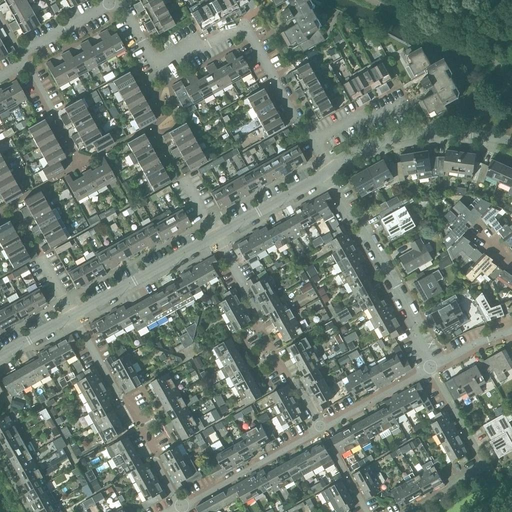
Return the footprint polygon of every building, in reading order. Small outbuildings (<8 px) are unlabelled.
[(0,5),(0,8),(1,10),(19,0),(4,0),(6,2),(0,5)] [(10,10),(13,15),(29,6),(25,0),(19,0),(1,10),(3,14),(10,10)] [(133,5),(136,9),(152,0),(139,0),(140,2),(133,5)] [(145,10),(148,15),(165,6),(161,0),(152,0),(136,9),(138,13),(145,10)] [(221,0),(214,0),(210,2),(224,26),(228,23),(224,16),(229,14),(221,0)] [(234,0),(221,0),(229,14),(235,11),(238,17),(242,15),(234,0)] [(246,0),(234,0),(242,15),(246,13),(243,6),(248,3),(246,0)] [(283,12),(288,21),(292,19),(295,25),(281,33),(289,48),(290,47),(294,48),(300,45),(304,52),(325,40),(320,30),(321,29),(321,28),(320,28),(315,21),(319,19),(314,9),(312,9),(308,2),(311,0),(273,0),(277,7),(289,0),(290,0),(293,6),(283,12)] [(210,2),(201,7),(210,24),(216,21),(220,28),(224,26),(210,2)] [(199,3),(189,9),(204,36),(209,34),(205,27),(210,24),(201,7),(199,3)] [(9,24),(11,28),(34,15),(29,6),(13,15),(16,21),(9,24)] [(144,24),(146,28),(170,15),(165,6),(148,15),(151,20),(144,24)] [(34,15),(11,28),(13,32),(20,28),(23,34),(40,25),(34,15)] [(170,15),(146,28),(148,32),(155,29),(158,34),(175,25),(170,15)] [(107,30),(103,32),(116,56),(126,50),(116,33),(111,37),(107,30)] [(103,41),(97,44),(106,61),(116,56),(103,32),(99,34),(103,41)] [(88,40),(84,43),(97,66),(106,61),(97,44),(92,47),(88,40)] [(84,52),(78,55),(88,71),(97,66),(84,43),(80,45),(84,52)] [(3,45),(0,46),(0,58),(15,50),(13,46),(6,50),(3,45)] [(458,98),(460,97),(455,89),(458,88),(452,77),(451,78),(447,70),(451,68),(445,58),(432,65),(422,47),(408,55),(408,56),(410,55),(414,63),(410,65),(416,75),(428,68),(432,75),(421,80),(427,90),(430,88),(434,94),(420,102),(428,116),(429,116),(433,117),(438,114),(442,121),(464,109),(458,98)] [(336,48),(329,52),(333,60),(340,56),(336,48)] [(69,51),(65,53),(78,77),(88,71),(78,55),(73,58),(69,51)] [(65,62),(59,65),(69,82),(78,77),(65,53),(61,55),(65,62)] [(232,53),(228,55),(241,78),(251,73),(242,56),(236,59),(232,53)] [(228,64),(223,67),(232,84),(241,78),(228,55),(224,57),(228,64)] [(371,64),(373,68),(386,92),(390,90),(387,83),(393,79),(381,58),(371,64)] [(295,76),(298,82),(315,73),(319,70),(314,60),(286,76),(288,80),(295,76)] [(69,82),(59,65),(54,68),(50,61),(46,64),(59,87),(69,82)] [(213,63),(209,65),(222,89),(232,84),(223,67),(217,70),(213,63)] [(373,68),(371,64),(362,69),(373,90),(379,87),(382,94),(386,92),(373,68)] [(209,74),(204,77),(213,94),(222,89),(209,65),(205,68),(209,74)] [(112,81),(118,91),(135,82),(132,76),(139,72),(136,68),(112,81)] [(373,90),(362,69),(352,74),(355,79),(368,102),(372,100),(368,93),(373,90)] [(294,91),(297,95),(320,82),(315,73),(298,82),(301,87),(294,91)] [(195,74),(191,76),(204,99),(213,94),(204,77),(198,80),(195,74)] [(190,85),(185,88),(184,88),(194,105),(204,99),(191,76),(186,78),(190,85)] [(368,102),(355,79),(345,84),(354,101),(360,98),(363,105),(368,102)] [(13,85),(8,88),(17,104),(27,99),(16,80),(12,83),(13,85)] [(184,88),(185,88),(181,81),(171,87),(187,114),(196,109),(194,105),(184,88)] [(118,91),(123,101),(147,87),(145,83),(138,87),(135,82),(118,91)] [(306,95),(309,101),(325,91),(320,82),(297,95),(299,99),(306,95)] [(257,83),(247,88),(250,93),(259,88),(257,83)] [(123,101),(128,110),(145,100),(142,95),(149,91),(147,87),(123,101)] [(246,98),(252,107),(269,98),(266,93),(268,92),(265,87),(246,98)] [(1,89),(0,89),(0,96),(8,110),(10,113),(19,108),(17,104),(8,88),(2,91),(1,89)] [(305,110),(307,114),(331,101),(325,91),(309,101),(312,106),(305,110)] [(60,118),(63,122),(87,108),(81,98),(64,108),(67,114),(60,118)] [(252,107),(257,117),(276,106),(274,102),(272,104),(269,98),(252,107)] [(128,110),(134,119),(157,106),(155,102),(148,106),(145,100),(128,110)] [(331,101),(307,114),(310,118),(316,114),(320,120),(336,111),(331,101)] [(157,106),(134,119),(139,129),(156,120),(153,114),(160,110),(157,106)] [(257,117),(262,126),(279,117),(276,112),(278,110),(276,106),(257,117)] [(72,122),(75,127),(92,118),(87,108),(63,122),(65,126),(72,122)] [(279,117),(262,126),(259,128),(264,138),(287,126),(284,121),(282,122),(279,117)] [(71,136),(73,141),(97,127),(92,118),(75,127),(78,133),(71,136)] [(28,128),(33,138),(57,125),(54,121),(48,125),(44,119),(28,128)] [(171,136),(174,142),(191,133),(185,123),(162,136),(165,140),(171,136)] [(33,138),(38,148),(55,138),(52,133),(59,129),(57,125),(33,138)] [(101,125),(97,127),(73,141),(75,145),(82,141),(85,146),(102,137),(102,136),(106,134),(101,125)] [(171,151),(173,155),(196,142),(200,140),(194,131),(191,133),(174,142),(177,147),(171,151)] [(102,137),(85,146),(88,150),(94,147),(98,152),(114,143),(108,133),(106,134),(102,136),(102,137)] [(127,143),(133,153),(156,140),(154,135),(147,139),(144,133),(127,143)] [(38,148),(44,157),(67,144),(65,140),(58,144),(55,138),(38,148)] [(268,139),(259,145),(262,150),(267,147),(266,147),(271,144),(268,139)] [(134,165),(138,162),(155,153),(152,147),(158,144),(156,140),(133,153),(128,155),(134,165)] [(182,155),(185,161),(201,151),(196,142),(173,155),(175,159),(182,155)] [(44,157),(49,166),(66,157),(63,152),(69,148),(67,144),(44,157)] [(296,144),(286,149),(296,166),(301,163),(302,165),(307,163),(296,144)] [(286,149),(277,155),(287,174),(292,171),(290,169),(296,166),(286,149)] [(449,171),(459,173),(461,153),(450,151),(450,150),(447,150),(446,154),(447,154),(446,161),(438,161),(438,163),(439,176),(439,177),(449,177),(449,171)] [(201,151),(185,161),(188,166),(181,170),(183,174),(207,161),(201,151)] [(429,151),(415,153),(418,173),(419,180),(439,177),(439,176),(438,163),(431,163),(429,151)] [(138,162),(143,171),(167,158),(164,154),(158,158),(155,153),(138,162)] [(405,175),(418,173),(415,153),(401,155),(403,167),(396,169),(400,182),(405,180),(405,175)] [(478,182),(478,181),(482,165),(483,163),(475,161),(475,158),(476,158),(477,154),(473,154),(461,153),(459,173),(466,174),(465,178),(478,182)] [(277,155),(267,160),(277,177),(282,174),(283,176),(287,174),(277,155)] [(102,165),(97,168),(106,185),(116,180),(103,156),(99,159),(102,165)] [(49,166),(42,170),(48,180),(64,171),(61,165),(68,161),(66,157),(49,166)] [(139,174),(144,183),(165,172),(162,166),(169,162),(167,158),(143,171),(139,174)] [(487,177),(499,182),(506,165),(493,159),(489,168),(482,165),(478,181),(484,183),(487,177)] [(267,160),(258,165),(269,184),(273,182),(271,180),(277,177),(267,160)] [(400,184),(400,182),(396,169),(395,165),(387,167),(384,161),(368,169),(378,187),(384,183),(385,184),(388,182),(388,181),(394,178),(397,185),(400,184)] [(210,169),(208,164),(198,170),(200,175),(210,169)] [(252,164),(246,167),(248,170),(258,187),(263,184),(265,186),(269,184),(258,165),(254,167),(252,164)] [(0,181),(12,175),(6,165),(0,168),(0,181)] [(511,167),(506,165),(499,182),(511,188),(508,194),(511,196),(511,167)] [(90,169),(86,171),(97,190),(106,185),(97,168),(92,171),(90,169)] [(372,190),(378,187),(368,169),(353,178),(362,196),(368,192),(368,193),(372,191),(372,190)] [(248,170),(239,176),(249,195),(253,192),(252,190),(258,187),(248,170)] [(83,176),(78,179),(87,196),(97,190),(86,171),(82,174),(83,176)] [(165,172),(144,183),(150,193),(177,178),(175,173),(168,177),(165,172)] [(0,193),(17,184),(12,175),(0,181),(0,193)] [(87,196),(78,179),(73,182),(69,175),(64,178),(77,201),(87,196)] [(239,176),(229,181),(239,198),(244,195),(245,197),(249,195),(239,176)] [(126,181),(122,183),(127,193),(131,190),(126,181)] [(229,181),(220,186),(230,205),(235,203),(233,201),(239,198),(229,181)] [(17,184),(0,193),(0,198),(2,198),(6,203),(22,194),(17,184)] [(169,186),(159,191),(162,196),(172,190),(169,186)] [(230,205),(220,186),(210,192),(219,209),(225,205),(226,208),(230,205)] [(20,210),(22,214),(46,201),(40,191),(24,200),(27,206),(20,210)] [(328,192),(314,201),(323,218),(325,222),(335,216),(330,207),(334,204),(335,204),(329,192),(328,192)] [(460,200),(453,208),(471,226),(481,216),(493,204),(482,199),(475,207),(471,204),(468,208),(460,200)] [(31,214),(34,220),(51,210),(46,201),(22,214),(25,218),(31,214)] [(306,203),(303,204),(314,223),(323,218),(314,201),(307,204),(306,203)] [(390,208),(381,213),(384,217),(382,218),(387,228),(384,229),(391,240),(396,237),(397,238),(405,234),(404,232),(416,226),(402,201),(390,208)] [(374,217),(381,213),(390,208),(386,202),(371,210),(374,217)] [(294,212),(295,213),(296,213),(304,229),(305,228),(314,223),(303,204),(300,206),(301,208),(294,212)] [(493,204),(481,216),(494,234),(498,231),(504,239),(511,232),(511,225),(509,227),(507,223),(503,227),(495,217),(503,208),(493,204)] [(31,229),(33,233),(60,218),(55,208),(51,210),(34,220),(37,225),(31,229)] [(181,208),(172,213),(182,232),(186,230),(185,228),(191,224),(181,208)] [(444,239),(448,250),(462,235),(471,226),(453,208),(445,216),(453,223),(449,227),(452,230),(444,239)] [(170,210),(160,215),(171,235),(177,232),(178,234),(182,232),(172,213),(170,210)] [(293,218),(288,221),(297,238),(307,233),(305,228),(304,229),(296,213),(295,213),(291,216),(293,218)] [(151,220),(152,222),(161,238),(160,238),(163,243),(167,240),(166,238),(171,235),(160,215),(151,220)] [(0,225),(0,238),(15,231),(12,225),(19,221),(16,217),(0,225)] [(42,233),(45,238),(65,227),(60,218),(33,233),(35,237),(42,233)] [(421,225),(414,229),(416,232),(429,225),(426,219),(420,223),(421,225)] [(281,221),(277,224),(288,244),(297,238),(288,221),(282,224),(281,221)] [(152,222),(142,227),(153,246),(157,243),(155,241),(160,238),(161,238),(152,222)] [(274,229),(269,231),(276,244),(275,245),(278,249),(288,244),(277,224),(272,226),(274,229)] [(336,228),(341,236),(347,232),(343,224),(336,228)] [(65,227),(45,238),(48,244),(41,248),(44,252),(71,237),(65,227)] [(142,227),(133,232),(142,249),(147,246),(148,248),(153,246),(142,227)] [(259,229),(256,230),(266,250),(275,245),(276,244),(269,231),(267,227),(260,230),(259,229)] [(254,234),(247,238),(257,255),(266,250),(256,230),(253,232),(254,234)] [(0,238),(0,243),(3,249),(27,236),(25,232),(18,236),(15,231),(0,238)] [(331,242),(337,251),(354,242),(350,235),(352,234),(350,231),(347,232),(341,236),(331,242)] [(133,232),(123,237),(134,256),(138,254),(137,252),(142,249),(133,232)] [(331,233),(322,238),(326,244),(335,239),(331,233)] [(463,250),(476,263),(483,255),(476,248),(478,246),(462,235),(448,250),(453,261),(463,250)] [(3,249),(9,259),(25,249),(22,244),(29,240),(27,236),(3,249)] [(123,237),(114,243),(123,259),(128,256),(130,258),(134,256),(123,237)] [(259,259),(257,255),(247,238),(232,246),(234,248),(239,257),(244,254),(247,260),(250,265),(259,259)] [(424,244),(421,239),(411,244),(414,249),(400,257),(409,273),(433,259),(424,244)] [(333,253),(339,263),(361,250),(359,247),(357,248),(354,242),(337,251),(333,253)] [(114,243),(104,248),(115,267),(119,265),(117,262),(123,259),(114,243)] [(67,249),(65,244),(55,249),(57,254),(67,249)] [(94,254),(95,256),(96,255),(104,270),(109,267),(110,269),(115,267),(104,248),(94,254)] [(25,249),(9,259),(14,269),(38,256),(35,251),(28,255),(25,249)] [(339,263),(344,272),(347,270),(360,263),(365,261),(361,254),(363,253),(361,250),(339,263)] [(494,282),(498,278),(497,278),(504,271),(498,266),(500,264),(484,253),(483,255),(476,263),(465,274),(473,281),(483,271),(494,282)] [(95,256),(86,261),(96,277),(101,274),(102,277),(107,274),(104,270),(96,255),(95,256)] [(215,256),(200,264),(209,281),(219,276),(216,270),(221,267),(215,256)] [(453,263),(450,258),(439,264),(441,269),(453,263)] [(86,261),(77,266),(87,285),(91,282),(90,280),(96,277),(86,261)] [(344,284),(348,282),(367,272),(365,268),(363,269),(360,263),(347,270),(344,272),(342,272),(343,273),(339,275),(344,284)] [(192,266),(189,267),(200,286),(209,281),(200,264),(193,267),(192,266)] [(26,265),(16,271),(19,276),(29,270),(26,265)] [(311,277),(318,273),(313,265),(306,269),(311,277)] [(87,285),(77,266),(67,271),(76,288),(82,285),(83,287),(87,285)] [(180,275),(183,279),(190,292),(191,291),(193,295),(202,290),(200,286),(189,267),(186,269),(187,271),(180,275)] [(439,270),(415,283),(425,301),(443,291),(438,281),(444,278),(439,270)] [(511,274),(505,270),(504,271),(497,278),(498,278),(511,288),(511,274)] [(348,282),(353,292),(371,282),(367,276),(369,275),(367,272),(348,282)] [(247,281),(255,297),(273,287),(276,285),(271,275),(261,280),(258,275),(247,281)] [(176,281),(173,282),(185,305),(195,299),(193,295),(191,291),(190,292),(183,279),(177,282),(176,281)] [(171,286),(164,289),(176,310),(185,305),(173,282),(170,284),(171,286)] [(353,292),(359,301),(378,291),(376,287),(374,288),(371,282),(353,292)] [(310,283),(305,286),(308,292),(313,288),(310,283)] [(38,287),(28,293),(39,312),(43,309),(42,307),(48,304),(38,287)] [(257,304),(259,307),(278,296),(273,287),(255,297),(259,303),(257,304)] [(220,303),(226,313),(243,303),(235,288),(224,295),(226,300),(220,303)] [(157,291),(154,293),(166,316),(176,310),(164,289),(158,293),(157,291)] [(364,311),(368,309),(368,308),(381,301),(378,295),(379,294),(378,291),(359,301),(364,311)] [(510,313),(506,303),(491,308),(483,292),(475,301),(486,322),(510,313)] [(28,293),(19,298),(28,315),(34,312),(35,314),(39,312),(28,293)] [(152,296),(145,300),(157,321),(166,316),(154,293),(151,295),(152,296)] [(217,294),(211,297),(216,305),(221,302),(217,294)] [(465,313),(463,314),(457,302),(459,301),(455,295),(442,302),(432,308),(435,313),(432,315),(437,323),(439,322),(445,333),(462,324),(469,320),(465,313)] [(266,316),(270,313),(283,306),(283,305),(278,296),(259,307),(261,310),(262,309),(266,316)] [(19,298),(10,303),(20,322),(24,320),(23,318),(28,315),(19,298)] [(368,309),(373,318),(393,307),(391,304),(389,305),(385,298),(381,301),(368,308),(368,309)] [(138,302),(135,303),(147,326),(157,321),(145,300),(139,303),(138,302)] [(10,303),(0,309),(9,325),(15,322),(16,324),(20,322),(10,303)] [(127,310),(126,310),(134,323),(133,324),(138,332),(147,326),(135,303),(132,305),(133,307),(127,310)] [(226,313),(231,322),(250,312),(249,309),(247,310),(243,303),(226,313)] [(271,319),(273,324),(293,313),(287,303),(283,305),(283,306),(270,313),(273,318),(271,319)] [(342,310),(340,305),(334,308),(337,313),(342,310)] [(117,308),(114,309),(124,329),(133,324),(134,323),(126,310),(127,310),(124,306),(118,310),(117,308)] [(375,329),(379,327),(396,317),(392,311),(394,310),(393,307),(373,318),(370,320),(375,329)] [(0,309),(0,308),(0,330),(1,333),(5,330),(4,328),(9,325),(0,309)] [(111,313),(105,317),(115,334),(124,329),(114,309),(111,311),(111,313)] [(250,312),(231,322),(228,324),(233,334),(254,322),(250,316),(252,315),(250,312)] [(278,327),(281,332),(298,322),(293,313),(273,324),(275,328),(278,327)] [(115,334),(105,317),(90,325),(96,336),(102,333),(105,339),(115,334)] [(396,317),(379,327),(384,337),(390,334),(393,339),(404,333),(396,317)] [(298,322),(281,332),(284,337),(281,338),(284,343),(304,332),(298,322)] [(323,327),(326,332),(335,327),(332,322),(323,327)] [(72,335),(57,343),(67,360),(77,355),(74,349),(79,346),(72,335)] [(292,352),(295,357),(312,347),(306,337),(287,348),(289,353),(292,352)] [(192,338),(182,344),(185,348),(193,344),(194,341),(192,338)] [(214,348),(219,358),(238,347),(237,344),(235,345),(231,338),(214,348)] [(199,343),(196,342),(195,349),(197,354),(203,351),(199,343)] [(50,345),(47,346),(58,366),(67,360),(57,343),(51,347),(50,345)] [(185,348),(182,344),(175,348),(177,353),(185,348)] [(295,363),(297,368),(321,355),(315,345),(312,347),(295,357),(297,362),(295,363)] [(38,354),(40,358),(41,358),(48,371),(49,371),(58,366),(47,346),(44,348),(45,350),(38,354)] [(397,354),(388,360),(397,377),(412,369),(399,346),(394,348),(397,354)] [(219,358),(225,367),(242,357),(238,351),(240,350),(238,347),(219,358)] [(483,362),(486,367),(489,374),(494,371),(500,382),(508,378),(505,372),(511,368),(511,359),(506,349),(483,362)] [(124,350),(118,353),(121,358),(127,355),(124,350)] [(107,359),(115,374),(133,365),(127,355),(121,358),(118,353),(107,359)] [(302,371),(305,375),(305,376),(318,368),(318,369),(323,366),(322,366),(326,364),(321,355),(297,368),(300,372),(302,371)] [(174,358),(178,364),(183,361),(181,358),(175,356),(174,358)] [(199,357),(193,360),(198,369),(204,366),(199,357)] [(226,378),(230,376),(249,366),(247,363),(246,364),(242,357),(225,367),(221,369),(226,378)] [(35,358),(30,361),(41,380),(51,375),(49,371),(48,371),(41,358),(40,358),(36,361),(35,358)] [(388,360),(379,365),(389,384),(392,383),(391,381),(397,377),(388,360)] [(27,366),(22,368),(32,386),(41,380),(30,361),(26,363),(27,366)] [(117,382),(119,385),(138,374),(133,365),(115,374),(119,381),(117,382)] [(379,365),(369,370),(376,383),(376,384),(378,388),(386,384),(387,385),(389,384),(379,365)] [(477,365),(464,372),(477,395),(483,392),(480,386),(492,379),(489,374),(486,367),(480,370),(477,365)] [(77,383),(83,393),(103,381),(95,366),(84,372),(87,377),(77,383)] [(230,376),(235,386),(253,376),(249,370),(251,369),(249,366),(230,376)] [(367,366),(357,371),(366,389),(368,391),(372,389),(371,386),(376,384),(376,383),(369,370),(367,366)] [(16,369),(11,371),(22,391),(32,386),(22,368),(17,371),(16,369)] [(303,385),(304,388),(323,378),(318,369),(318,368),(305,376),(305,375),(300,378),(304,384),(303,385)] [(22,391),(11,371),(7,374),(8,376),(3,379),(12,396),(22,391)] [(366,389),(357,371),(347,377),(350,383),(345,386),(351,397),(366,389)] [(83,372),(76,376),(79,381),(86,377),(83,372)] [(138,374),(119,385),(121,388),(122,387),(126,393),(147,382),(142,372),(138,374)] [(471,399),(477,395),(464,372),(447,381),(445,383),(455,400),(457,399),(467,393),(471,399)] [(152,389),(154,394),(174,383),(169,373),(151,382),(154,388),(152,389)] [(235,386),(240,395),(259,385),(258,382),(256,383),(253,376),(235,386)] [(308,391),(311,397),(328,387),(323,378),(304,388),(306,392),(308,391)] [(83,393),(88,402),(110,389),(109,386),(107,387),(103,381),(83,393)] [(159,397),(162,402),(179,392),(174,383),(154,394),(157,398),(159,397)] [(420,383),(405,391),(415,408),(424,403),(429,412),(435,409),(420,383)] [(271,394),(277,404),(296,393),(294,390),(292,391),(288,384),(271,394)] [(259,385),(240,395),(246,405),(263,396),(259,389),(261,388),(259,385)] [(328,387),(311,397),(320,412),(331,406),(328,400),(334,397),(328,387)] [(88,402),(93,411),(96,409),(97,410),(110,402),(110,403),(114,400),(110,393),(112,392),(110,389),(88,402)] [(398,393),(394,395),(405,414),(415,408),(405,391),(399,395),(398,393)] [(163,408),(165,412),(185,401),(179,392),(162,402),(165,407),(163,408)] [(277,404),(282,413),(299,404),(296,397),(297,396),(296,393),(277,404)] [(221,395),(214,398),(219,407),(225,403),(221,395)] [(386,402),(388,406),(389,406),(396,419),(405,414),(394,395),(391,396),(392,398),(386,402)] [(170,415),(173,421),(190,411),(185,401),(165,412),(167,417),(170,415)] [(93,411),(89,413),(94,423),(117,411),(115,408),(113,409),(110,403),(110,402),(97,410),(96,409),(93,411)] [(36,413),(41,410),(37,404),(32,407),(36,413)] [(299,404),(282,413),(287,423),(293,420),(296,425),(308,419),(299,404)] [(229,410),(226,405),(220,408),(223,413),(229,410)] [(381,408),(378,409),(389,429),(391,432),(400,427),(398,423),(399,423),(396,419),(389,406),(388,406),(382,410),(381,408)] [(376,413),(370,416),(379,434),(389,429),(378,409),(375,411),(376,413)] [(432,424),(437,434),(454,424),(446,409),(435,415),(438,421),(432,424)] [(117,411),(94,423),(99,433),(120,421),(117,415),(118,414),(117,411)] [(173,427),(175,431),(195,420),(190,411),(173,421),(175,426),(173,427)] [(511,419),(511,414),(510,411),(484,425),(488,432),(492,440),(490,441),(497,454),(503,451),(504,453),(511,448),(511,427),(509,421),(511,419)] [(258,418),(262,424),(270,419),(266,413),(258,418)] [(0,433),(15,426),(10,416),(0,421),(0,433)] [(56,420),(59,424),(65,421),(62,416),(56,420)] [(362,418),(359,420),(370,439),(379,434),(370,416),(363,420),(362,418)] [(199,418),(195,420),(175,431),(178,436),(180,434),(183,440),(205,428),(199,418)] [(357,423),(351,427),(360,444),(362,448),(372,443),(370,439),(359,420),(356,422),(357,423)] [(468,425),(471,431),(480,426),(476,420),(468,425)] [(120,421),(99,433),(105,443),(127,429),(125,426),(124,427),(120,421)] [(215,426),(218,430),(224,426),(222,422),(215,426)] [(413,428),(416,432),(425,427),(422,423),(413,428)] [(262,424),(252,430),(261,447),(262,447),(277,439),(270,428),(265,430),(262,424)] [(437,434),(442,443),(461,433),(459,430),(458,431),(454,424),(437,434)] [(0,440),(0,444),(1,446),(20,435),(15,426),(0,433),(0,439),(1,440),(0,440)] [(67,426),(61,429),(66,439),(72,435),(67,426)] [(203,432),(206,437),(215,432),(212,427),(203,432)] [(343,429),(340,430),(351,449),(360,444),(351,427),(344,430),(343,429)] [(55,437),(60,434),(57,428),(51,430),(55,437)] [(242,435),(244,440),(245,439),(252,452),(257,449),(258,452),(263,449),(262,447),(261,447),(252,430),(242,435)] [(351,449),(340,430),(337,432),(338,434),(331,438),(341,455),(351,449)] [(442,443),(447,453),(465,443),(461,437),(463,436),(461,433),(442,443)] [(5,449),(8,454),(26,444),(20,435),(1,446),(3,450),(5,449)] [(130,435),(107,448),(112,458),(134,446),(130,440),(132,439),(130,435)] [(62,437),(53,442),(58,451),(67,446),(62,437)] [(244,440),(235,445),(246,464),(249,462),(248,460),(255,457),(252,452),(245,439),(244,440)] [(415,440),(409,443),(413,449),(418,446),(415,440)] [(26,444),(8,454),(11,459),(9,460),(11,465),(31,454),(36,451),(31,441),(26,444)] [(315,444),(312,446),(323,465),(325,470),(335,464),(323,442),(316,446),(315,444)] [(465,443),(447,453),(453,463),(459,459),(462,465),(473,458),(465,443)] [(76,456),(82,453),(77,445),(72,448),(76,456)] [(235,445),(226,450),(236,467),(242,464),(243,465),(246,464),(235,445)] [(122,465),(141,454),(139,451),(137,452),(134,446),(112,458),(118,468),(122,465)] [(163,463),(164,466),(183,456),(178,446),(161,455),(164,462),(163,463)] [(236,467),(226,450),(224,446),(214,452),(219,461),(209,467),(215,478),(236,467)] [(310,450),(304,453),(313,470),(323,465),(312,446),(309,448),(310,450)] [(405,446),(400,449),(402,452),(403,455),(408,452),(405,446)] [(296,455),(293,457),(304,476),(313,470),(304,453),(297,457),(296,455)] [(16,468),(19,473),(36,463),(31,454),(11,465),(14,469),(16,468)] [(58,458),(50,463),(52,466),(68,458),(66,454),(58,458)] [(127,475),(132,473),(132,472),(145,465),(144,464),(141,459),(143,458),(141,454),(122,465),(127,475)] [(168,468),(172,475),(193,463),(188,454),(184,456),(183,456),(164,466),(166,469),(168,468)] [(291,460),(285,464),(294,481),(304,476),(293,457),(290,458),(291,460)] [(439,458),(433,461),(436,467),(442,463),(439,458)] [(79,461),(82,467),(87,464),(85,459),(79,461)] [(432,461),(422,466),(425,471),(435,489),(440,486),(441,488),(446,486),(444,483),(443,480),(438,471),(435,466),(432,461)] [(132,473),(137,482),(156,471),(154,468),(152,469),(149,462),(144,464),(145,465),(132,472),(132,473)] [(19,480),(22,484),(42,473),(36,463),(19,473),(21,478),(19,480)] [(193,463),(172,475),(180,489),(191,483),(203,477),(200,471),(199,472),(193,463)] [(278,465),(274,467),(285,486),(294,481),(285,464),(278,467),(278,465)] [(354,474),(359,484),(377,474),(371,464),(354,474)] [(54,471),(52,467),(44,472),(46,476),(54,471)] [(272,471),(266,474),(273,487),(275,492),(285,486),(274,467),(271,469),(272,471)] [(81,474),(78,468),(72,472),(75,478),(81,474)] [(92,469),(86,473),(91,482),(97,479),(92,469)] [(256,471),(253,473),(264,492),(273,487),(266,474),(264,469),(257,473),(256,471)] [(137,482),(142,491),(159,481),(156,475),(158,474),(156,471),(137,482)] [(425,471),(416,477),(427,497),(431,494),(430,492),(435,489),(425,471)] [(377,474),(359,484),(368,499),(379,493),(376,487),(385,483),(385,481),(380,472),(377,474)] [(27,487),(29,492),(42,485),(43,485),(46,483),(47,483),(42,473),(22,484),(24,488),(27,487)] [(251,477),(245,480),(254,498),(264,492),(253,473),(250,475),(251,477)] [(412,479),(406,482),(416,499),(421,496),(422,499),(427,497),(416,477),(413,473),(409,475),(412,479)] [(83,486),(88,484),(83,475),(78,478),(83,486)] [(96,480),(91,483),(96,491),(101,488),(96,480)] [(245,480),(225,491),(231,503),(241,497),(245,503),(254,498),(245,480)] [(159,481),(142,491),(147,501),(142,504),(145,509),(168,496),(159,481)] [(327,502),(330,500),(347,491),(342,481),(321,492),(327,502)] [(387,495),(387,497),(393,499),(395,498),(398,503),(401,508),(416,499),(406,482),(391,490),(393,494),(388,492),(387,495)] [(27,502),(29,505),(51,492),(46,483),(43,485),(42,485),(29,492),(25,494),(29,501),(27,502)] [(323,488),(320,483),(311,488),(314,493),(323,488)] [(88,485),(84,487),(89,496),(93,494),(88,485)] [(196,507),(198,511),(214,511),(215,511),(231,503),(225,491),(196,507)] [(347,491),(330,500),(336,511),(344,511),(356,506),(347,491)] [(32,507),(34,511),(37,511),(56,502),(51,492),(29,505),(30,508),(32,507)] [(102,493),(93,498),(96,503),(104,498),(102,493)] [(93,498),(84,503),(87,509),(96,504),(93,498)] [(310,498),(306,501),(311,511),(315,508),(310,498)] [(56,502),(37,511),(60,511),(62,511),(56,502)]
